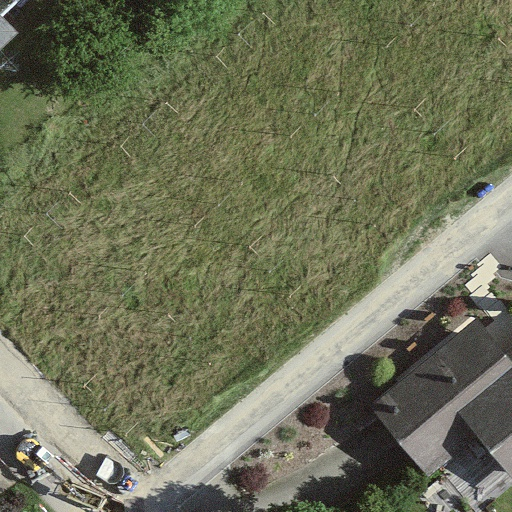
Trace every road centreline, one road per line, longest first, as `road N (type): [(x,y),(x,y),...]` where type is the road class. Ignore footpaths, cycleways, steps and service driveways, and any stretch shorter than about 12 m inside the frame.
road 1 (residential): [(145,511),(511,198)]
road 2 (residential): [(0,416),(90,511)]
